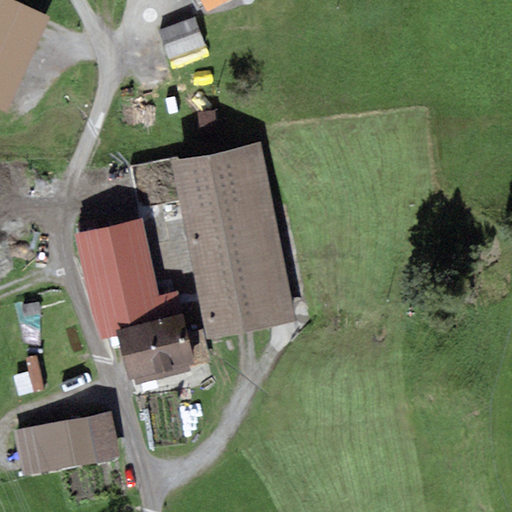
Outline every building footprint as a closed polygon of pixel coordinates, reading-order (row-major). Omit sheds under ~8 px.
[(50,17),(13,0),(0,0),(0,108),(6,112),(50,17)] [(201,0),(207,11),(230,0),(201,0)] [(196,17),(159,31),(170,59),(206,45),(196,17)] [(260,142),(171,159),(206,338),(295,321),(260,142)] [(141,219),(75,235),(101,339),(118,335),(117,330),(183,314),(177,291),(160,295),(141,219)] [(183,314),(117,330),(118,335),(129,380),(135,379),(136,385),(190,371),(189,365),(195,364),(183,314)] [(112,413),(15,431),(24,476),(120,457),(112,413)]
